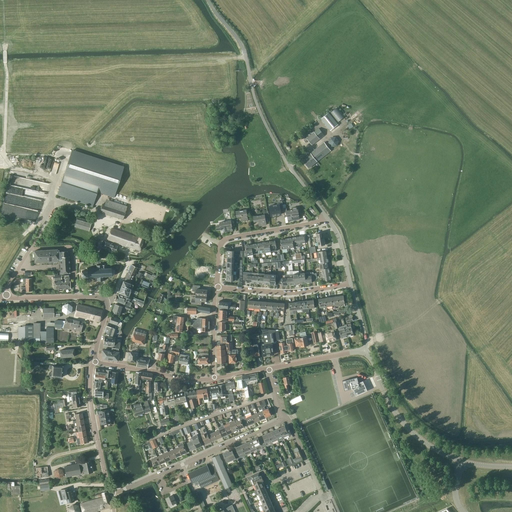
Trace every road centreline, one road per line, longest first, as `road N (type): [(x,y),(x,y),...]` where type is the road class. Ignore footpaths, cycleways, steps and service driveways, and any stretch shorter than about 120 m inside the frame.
road 1 (unclassified): [(327,218),(271,136),(245,52),(207,0)]
road 2 (residential): [(283,418),(110,495)]
road 3 (residential): [(217,288),(225,239),(327,218)]
road 4 (tertiary): [(463,461),(412,433),(365,353)]
road 5 (track): [(0,167),(12,167),(4,154),(5,43)]
road 6 (residential): [(110,495),(92,414),(93,362)]
road 7 (residential): [(217,288),(286,294),(350,284)]
road 8 (tertiary): [(213,378),(93,362)]
